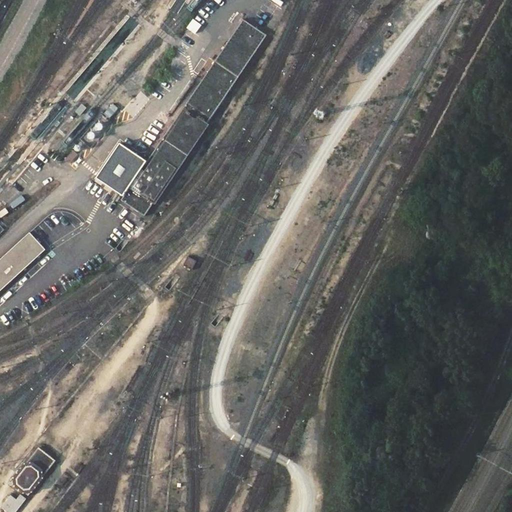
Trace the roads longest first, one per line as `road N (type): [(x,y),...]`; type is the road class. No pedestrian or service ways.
road 1 (track): [(300,511),(303,486),(293,467),(225,430),(216,383),(233,325),(297,196),(437,0)]
road 2 (track): [(96,240),(150,300),(151,315),(77,422),(36,442),(14,466),(0,506)]
